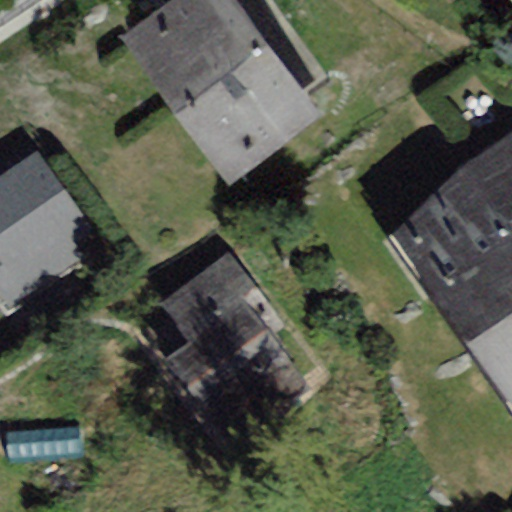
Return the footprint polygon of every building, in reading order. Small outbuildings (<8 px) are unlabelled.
[(309,117),(223,0),(179,0),(112,49),(211,187),(309,117)] [(511,0),(490,0),(511,27),(511,0)] [(511,138),(365,242),(511,450),(511,138)] [(94,258),(28,167),(0,186),(0,323),(1,324),(94,258)] [(221,265),(150,320),(180,362),(154,382),(212,456),(297,398),(263,362),(282,345),(221,265)]
